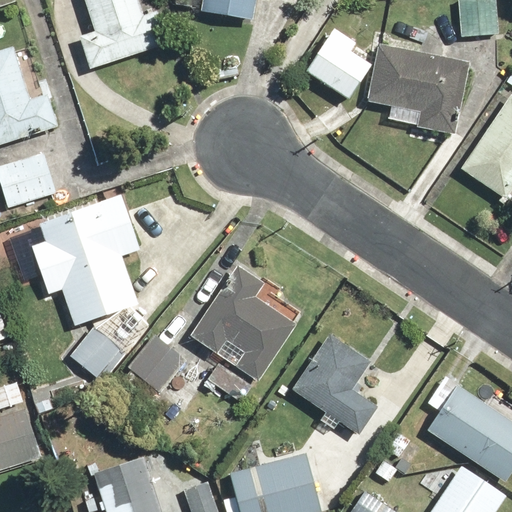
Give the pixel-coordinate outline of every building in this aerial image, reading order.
[(132,0),(78,0),(89,31),(73,37),(84,69),(164,43),(153,11),(138,16),(132,0)] [(251,0),(197,0),(196,13),(248,21),(251,0)] [(503,0),(461,0),(462,38),(504,38),(503,0)] [(7,45),(0,47),(0,143),(54,126),(44,93),(24,100),(7,45)] [(462,62),(371,45),(360,100),(415,111),(411,127),(448,134),(462,62)] [(511,182),(511,99),(504,94),(454,169),(500,200),(511,182)] [(50,155),(0,169),(0,175),(10,210),(61,195),(50,155)] [(117,195),(34,223),(40,240),(23,246),(40,295),(56,290),(69,327),(133,305),(117,257),(136,250),(117,195)] [(253,382),(290,325),(249,299),(258,284),(230,266),(184,338),(253,382)] [(7,317),(0,318),(0,345),(15,341),(7,317)] [(131,353),(101,328),(77,357),(107,382),(131,353)] [(326,333),(286,389),(350,435),(371,406),(347,389),(367,362),(326,333)] [(162,336),(134,367),(163,393),(192,362),(162,336)] [(0,475),(47,461),(32,409),(24,383),(0,390),(0,399),(5,417),(0,417),(0,475)] [(511,426),(450,386),(421,430),(501,483),(511,465),(511,426)] [(315,511),(300,453),(224,473),(234,511),(315,511)] [(155,511),(138,456),(87,472),(99,511),(155,511)] [(489,511),(499,496),(453,467),(424,511),(489,511)] [(223,511),(213,482),(185,492),(192,511),(223,511)] [(405,511),(373,490),(358,511),(405,511)]
